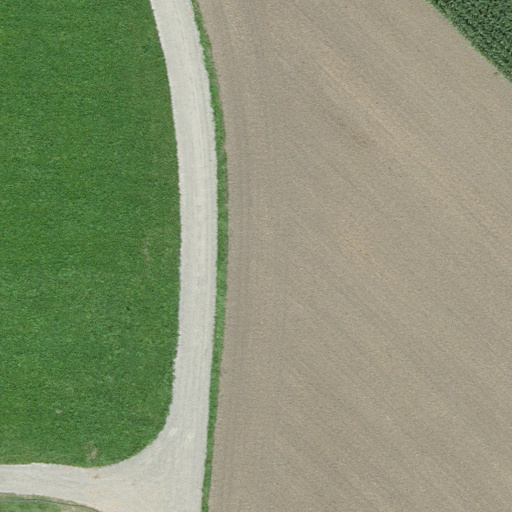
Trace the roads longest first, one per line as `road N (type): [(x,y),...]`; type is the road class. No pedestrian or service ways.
road 1 (track): [(183,511),(203,212),(174,0)]
road 2 (track): [(183,507),(0,503)]
